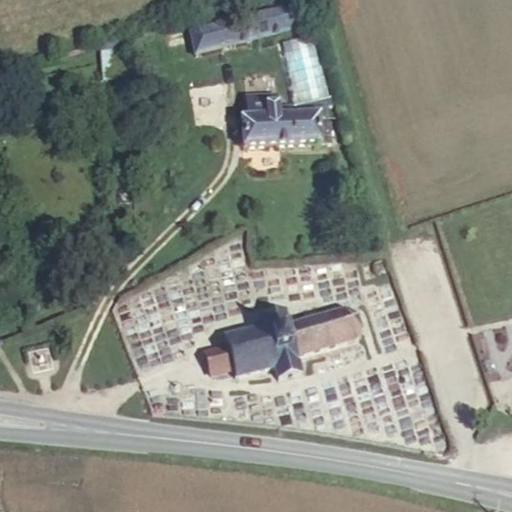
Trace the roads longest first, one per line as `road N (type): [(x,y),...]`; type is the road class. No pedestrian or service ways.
road 1 (tertiary): [(511,491),(290,449),(0,418)]
road 2 (track): [(321,0),(400,257)]
